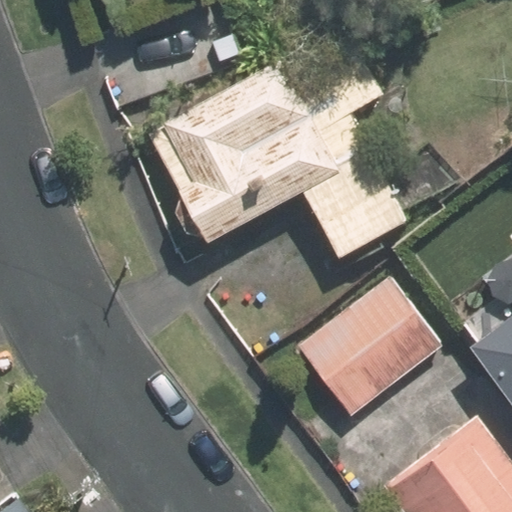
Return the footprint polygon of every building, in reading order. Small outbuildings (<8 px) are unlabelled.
[(374,33),(166,117),(207,216),(415,132),(374,33)] [(360,263),(263,334),(312,400),(409,329),(360,263)] [(511,284),(434,344),(511,446),(511,284)] [(511,511),(511,489),(455,415),(367,482),(390,511),(511,511)] [(51,511),(41,498),(21,511),(51,511)]
